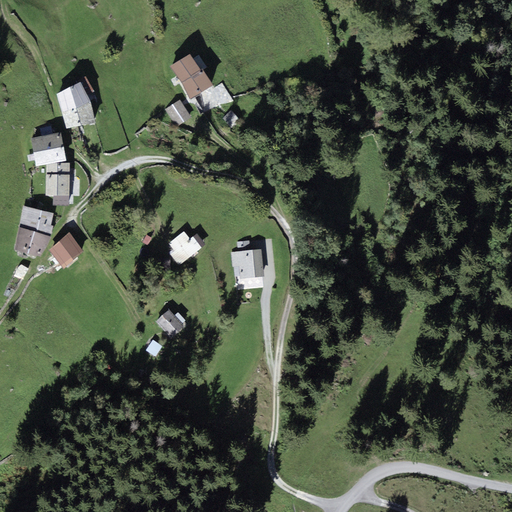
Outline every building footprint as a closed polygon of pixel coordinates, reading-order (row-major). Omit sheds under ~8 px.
[(190,55),(171,67),(191,99),(214,86),(203,70),(201,70),(190,55)] [(78,82),(79,84),(81,83),(87,95),(93,92),(86,77),(78,82)] [(79,84),(57,95),(68,129),(97,124),(91,102),(87,95),(81,83),(79,84)] [(182,100),(165,109),(175,126),(192,116),(182,100)] [(233,129),(241,121),(232,111),(224,118),(233,129)] [(61,133),(32,139),(37,166),(67,161),(61,133)] [(58,164),(47,165),(46,196),(54,196),(69,196),(70,163),(58,164)] [(69,206),(69,196),(54,196),(53,205),(69,206)] [(54,214),(24,206),(15,250),(36,258),(37,256),(41,257),(52,237),(54,214)] [(191,227),(169,244),(174,251),(170,254),(178,265),(205,245),(191,227)] [(70,234),(50,251),(63,269),(84,252),(70,234)] [(239,252),(251,251),(250,241),(238,242),(239,252)] [(239,252),(232,252),(233,267),(240,266),(241,279),(263,277),(261,250),(251,251),(239,252)] [(28,270),(21,266),(15,275),(22,280),(28,270)] [(170,309),(156,322),(171,339),(185,326),(183,324),(175,316),(170,309)] [(175,316),(183,324),(186,321),(179,313),(175,316)] [(157,357),(163,347),(153,340),(146,350),(157,357)]
